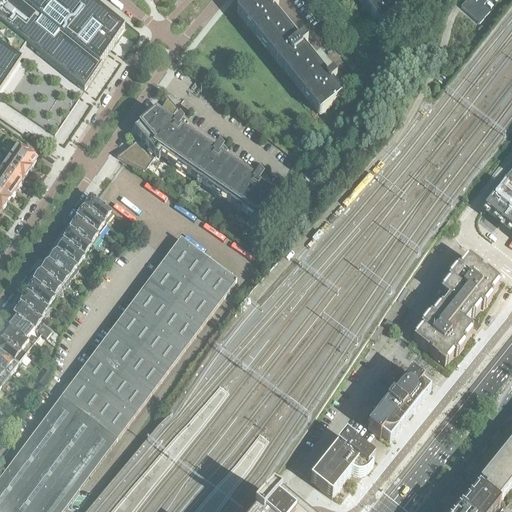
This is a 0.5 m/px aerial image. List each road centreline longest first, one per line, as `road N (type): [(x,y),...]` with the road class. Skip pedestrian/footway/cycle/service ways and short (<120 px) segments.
road 1 (secondary): [(511,347),(386,511)]
road 2 (residential): [(0,302),(93,170)]
road 3 (residential): [(160,31),(74,158)]
road 4 (residential): [(93,170),(179,46)]
road 5 (secondary): [(424,511),(511,400)]
road 6 (residential): [(74,158),(0,264)]
